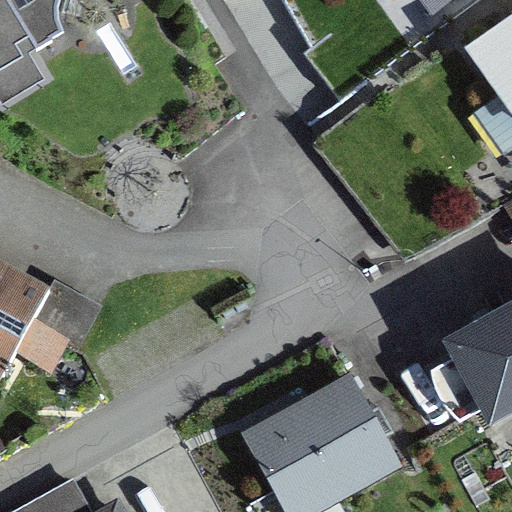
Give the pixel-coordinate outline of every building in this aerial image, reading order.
[(0,0),(33,55),(59,39),(53,25),(54,9),(57,0),(0,0)] [(424,0),(432,11),(447,0),(424,0)] [(511,28),(471,57),(511,115),(511,28)] [(371,211),(387,232),(402,252),(410,262),(477,225),(375,95),(315,141),(323,151),(339,171),(355,191),(371,211)] [(0,381),(46,298),(0,272),(0,381)] [(511,318),(450,353),(489,423),(511,410),(511,318)] [(286,418),(242,443),(280,511),(282,511),(326,488),(331,498),(337,499),(394,468),(350,389),(294,420),(286,418)]
